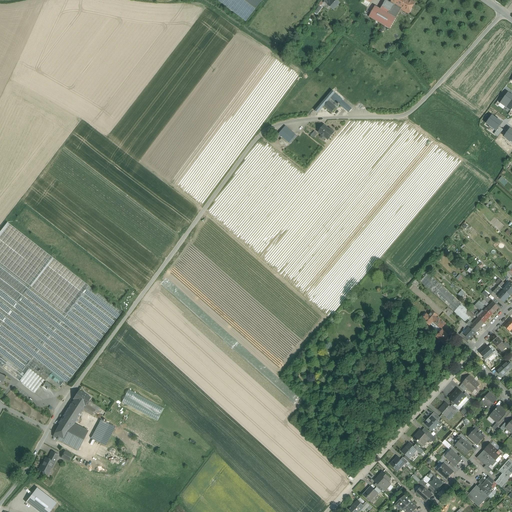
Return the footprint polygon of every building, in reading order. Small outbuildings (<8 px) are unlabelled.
[(258,0),(219,0),(245,19),(258,0)] [(336,0),(325,0),(324,2),(325,3),(334,10),(340,3),(336,0)] [(391,0),(390,3),(401,9),(408,13),(415,3),(409,0),(391,0)] [(401,9),(390,3),(387,1),(383,7),(383,8),(390,12),(389,14),(396,18),(401,9)] [(319,6),(312,16),(315,18),(322,8),(319,6)] [(381,9),(375,6),(369,17),(390,29),(396,18),(389,14),(390,12),(383,8),(383,7),(382,7),(381,9)] [(335,93),(332,91),(315,111),(318,113),(324,106),(329,101),(331,99),(335,93)] [(500,103),(506,107),(511,98),(511,95),(508,92),(503,99),(500,103)] [(342,100),(335,93),(331,99),(338,105),(339,105),(349,113),(352,109),(342,100)] [(329,101),(324,106),(331,113),(336,107),(329,101)] [(502,123),(492,116),(486,124),(496,131),(499,127),(502,123)] [(330,131),(323,125),(318,133),(328,140),(334,132),(331,130),(330,131)] [(285,126),(278,134),(288,143),(295,135),(285,126)] [(503,130),(499,127),(496,131),(494,134),(498,137),(503,130)] [(504,185),(508,182),(502,176),(498,180),(504,185)] [(88,286),(7,223),(0,232),(0,365),(19,381),(35,393),(44,381),(45,381),(46,380),(52,372),(66,383),(122,312),(88,286)] [(432,259),(424,268),(427,270),(435,261),(432,259)] [(424,268),(416,278),(419,280),(427,270),(424,268)] [(430,290),(437,282),(428,273),(421,281),(430,290)] [(504,283),(499,279),(495,283),(499,286),(501,287),(504,283)] [(472,314),(437,282),(430,290),(434,294),(434,293),(454,312),(464,321),(464,322),(463,322),(466,325),(467,324),(474,316),(472,314)] [(501,287),(499,286),(493,292),(504,302),(510,296),(504,290),(501,287)] [(482,313),(487,309),(483,305),(481,303),(478,301),(474,306),(481,312),(482,313)] [(499,307),(493,302),(487,309),(493,314),(499,307)] [(473,313),(478,318),(480,315),(482,313),(481,312),(479,314),(473,308),(470,311),(473,313)] [(493,314),(487,309),(482,313),(480,315),(486,321),(493,314)] [(432,311),(428,316),(425,313),(421,317),(425,320),(424,320),(429,325),(430,324),(437,316),(438,316),(432,311)] [(474,316),(467,324),(467,325),(469,327),(476,321),(478,318),(473,313),(472,314),(474,316)] [(486,321),(480,315),(478,318),(484,324),(486,321)] [(445,324),(437,316),(430,324),(433,327),(434,328),(435,329),(436,330),(437,330),(440,333),(442,330),(443,331),(443,329),(442,328),(445,324)] [(484,324),(478,318),(476,321),(482,326),(484,324)] [(464,322),(461,320),(458,323),(464,328),(467,325),(467,324),(466,325),(463,322),(464,322)] [(476,321),(469,327),(475,333),(482,326),(476,321)] [(469,327),(463,334),(469,340),(475,333),(469,327)] [(443,331),(442,330),(440,333),(437,337),(445,345),(451,338),(443,331)] [(504,344),(498,337),(493,342),(502,352),(507,348),(506,347),(504,344)] [(499,353),(491,345),(489,347),(494,353),(493,353),(496,356),(499,353)] [(494,353),(489,347),(481,354),(486,360),(488,358),(491,361),(496,356),(493,353),(494,353)] [(507,363),(505,364),(504,364),(497,371),(501,377),(511,368),(511,366),(511,365),(508,362),(508,361),(507,363)] [(66,383),(52,372),(46,380),(58,389),(62,384),(65,385),(66,383)] [(479,385),(469,376),(463,384),(468,388),(472,392),(479,385)] [(464,395),(457,389),(449,398),(458,406),(466,397),(464,395)] [(158,420),(164,407),(128,390),(122,403),(158,420)] [(91,398),(79,391),(74,399),(85,406),(87,404),(91,398)] [(496,400),(489,393),(482,401),(489,408),(492,404),(496,400)] [(74,399),(58,424),(59,424),(70,430),(74,424),(83,410),(85,406),(74,399)] [(445,403),(438,410),(446,417),(453,410),(450,407),(445,403)] [(96,410),(87,404),(85,406),(83,410),(85,411),(85,412),(92,416),(96,410)] [(499,406),(490,416),(498,422),(506,413),(499,406)] [(440,424),(432,417),(425,425),(433,432),(440,424)] [(101,420),(91,438),(100,443),(109,425),(101,420)] [(70,430),(59,424),(53,437),(57,439),(78,450),(88,431),(74,424),(70,430)] [(478,431),(475,429),(472,433),(474,435),(473,435),(474,436),(471,439),(478,445),(484,437),(478,431)] [(420,430),(413,438),(422,446),(429,439),(429,438),(426,435),(420,430)] [(435,438),(429,432),(426,435),(429,438),(429,439),(432,441),(435,438)] [(462,439),(466,442),(468,440),(462,434),(459,437),(462,439)] [(462,439),(456,445),(466,455),(472,448),(466,442),(462,439)] [(451,446),(445,440),(442,443),(448,449),(451,446)] [(413,447),(409,443),(401,452),(409,459),(417,450),(413,447)] [(498,451),(490,444),(484,451),(495,461),(500,455),(503,457),(504,456),(498,451)] [(424,452),(416,445),(413,447),(417,450),(421,455),(424,452)] [(462,459),(451,450),(445,457),(456,466),(462,459)] [(495,461),(484,451),(477,458),(483,463),(487,465),(488,467),(491,464),(492,466),(496,461),(495,461)] [(72,455),(65,452),(62,458),(68,461),(72,455)] [(50,455),(48,459),(46,458),(42,466),(41,466),(39,469),(40,470),(43,472),(45,471),(49,473),(54,463),(57,459),(50,455)] [(401,460),(397,457),(394,460),(391,465),(397,471),(404,464),(404,463),(401,460)] [(511,462),(509,460),(500,470),(503,473),(499,478),(500,478),(505,483),(510,478),(508,476),(511,471),(511,462)] [(444,465),(438,471),(447,479),(453,472),(448,467),(444,464),(444,465)] [(390,479),(383,472),(375,481),(376,483),(384,489),(385,491),(390,485),(387,482),(390,479)] [(443,484),(434,476),(431,480),(428,483),(431,486),(437,491),(443,484)] [(486,481),(483,478),(479,482),(481,484),(478,487),(488,496),(491,493),(490,491),(492,488),(491,487),(493,485),(493,484),(492,484),(487,480),(486,481)] [(505,483),(500,478),(496,483),(501,487),(505,483)] [(384,489),(376,483),(374,485),(377,487),(381,492),(384,489)] [(375,490),(370,486),(363,495),(370,502),(371,501),(370,500),(373,497),(374,498),(378,494),(379,494),(375,490)] [(424,487),(422,486),(416,493),(426,502),(432,495),(424,487)] [(488,496),(478,487),(477,486),(469,494),(467,496),(468,497),(479,507),(488,496)] [(26,503),(39,511),(50,511),(58,502),(37,488),(26,503)] [(412,502),(405,495),(395,505),(402,511),(412,502)] [(358,500),(349,510),(351,511),(359,511),(365,507),(358,500)] [(402,511),(401,511),(413,511),(415,510),(417,508),(412,502),(402,511)]
